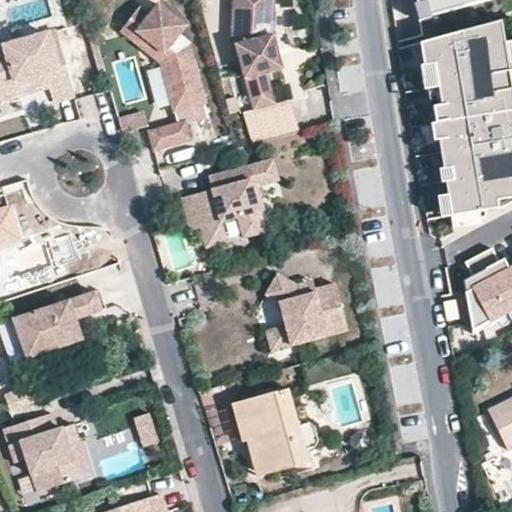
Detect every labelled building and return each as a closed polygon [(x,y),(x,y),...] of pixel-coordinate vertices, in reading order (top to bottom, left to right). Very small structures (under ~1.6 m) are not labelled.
[(270,38),(273,12),(266,11),(267,0),(233,0),(229,41),(232,41),(252,111),(274,105),(264,73),(279,69),(270,38)] [(422,0),(424,9),(434,7),(438,21),(511,0),(422,0)] [(159,64),(166,92),(199,83),(188,45),(178,36),(184,27),(154,6),(146,18),(136,11),(118,36),(129,44),(135,36),(162,56),(157,63),(159,64)] [(434,7),(424,9),(426,24),(438,21),(434,7)] [(511,62),(510,48),(507,26),(426,50),(430,74),(432,73),(440,72),(446,113),(438,114),(441,131),(436,132),(438,148),(443,148),(451,147),(453,159),(445,160),(448,177),(456,176),(458,188),(449,189),(454,221),(483,217),(502,214),(501,206),(511,203),(511,62)] [(0,99),(19,93),(16,84),(45,75),(48,84),(53,101),(72,94),(56,40),(51,42),(48,34),(5,47),(8,60),(0,62),(0,99)] [(129,44),(157,63),(162,56),(135,36),(129,44)] [(0,62),(8,60),(5,47),(0,48),(0,62)] [(432,73),(438,114),(446,113),(440,72),(432,73)] [(48,84),(45,75),(16,84),(19,93),(48,84)] [(199,83),(166,92),(172,114),(175,113),(177,122),(186,119),(188,126),(206,121),(202,106),(205,105),(199,83)] [(102,98),(80,98),(80,121),(101,121),(102,98)] [(235,100),(225,102),(229,116),(239,113),(235,100)] [(274,105),(252,111),(242,114),(251,146),(297,133),(287,101),(274,105)] [(148,132),(142,113),(118,120),(124,139),(148,132)] [(185,122),(148,132),(153,151),(190,141),(185,122)] [(443,148),(445,160),(453,159),(451,147),(443,148)] [(273,161),(215,177),(219,189),(212,191),(182,200),(191,231),(201,228),(222,223),(238,219),(244,239),(266,233),(260,212),(264,212),(258,187),(278,181),(273,161)] [(456,176),(448,177),(449,189),(458,188),(456,176)] [(219,189),(215,177),(208,178),(212,191),(219,189)] [(484,229),(483,217),(454,221),(456,233),(484,229)] [(222,223),(201,228),(207,249),(227,243),(222,223)] [(481,257),(511,314),(511,313),(511,270),(507,260),(502,263),(495,250),(481,257)] [(511,314),(481,257),(468,264),(475,277),(466,282),(475,331),(511,314)] [(297,287),(275,277),(266,299),(281,305),(287,328),(292,347),(348,331),(335,285),(315,291),(316,294),(306,297),(304,290),(297,287)] [(312,282),(297,287),(304,290),(306,297),(316,294),(315,291),(312,282)] [(20,342),(30,339),(35,359),(59,350),(60,355),(85,348),(79,328),(70,330),(68,323),(76,320),(106,309),(100,291),(13,320),(20,342)] [(451,325),(462,323),(458,304),(448,306),(451,325)] [(20,342),(13,320),(0,324),(0,337),(10,367),(26,361),(20,342)] [(68,323),(70,330),(79,328),(76,320),(68,323)] [(287,328),(267,333),(272,352),(292,347),(287,328)] [(30,339),(20,342),(26,361),(35,359),(30,339)] [(44,394),(40,380),(17,391),(21,402),(44,394)] [(298,428),(288,391),(231,407),(232,410),(241,442),(242,445),(246,444),(253,442),(253,445),(257,443),(261,457),(257,458),(263,478),(309,465),(305,452),(316,449),(319,443),(315,428),(309,425),(298,428)] [(511,398),(490,409),(509,448),(511,446),(511,398)] [(159,441),(150,410),(133,416),(142,446),(159,441)] [(206,417),(216,449),(241,442),(232,410),(206,417)] [(37,492),(78,478),(67,446),(79,442),(74,424),(57,428),(52,415),(3,429),(13,462),(25,459),(37,492)] [(79,442),(67,446),(78,478),(89,475),(79,442)] [(261,457),(257,443),(253,445),(253,442),(246,444),(256,480),(263,478),(257,458),(261,457)] [(168,511),(163,495),(110,511),(168,511)]
